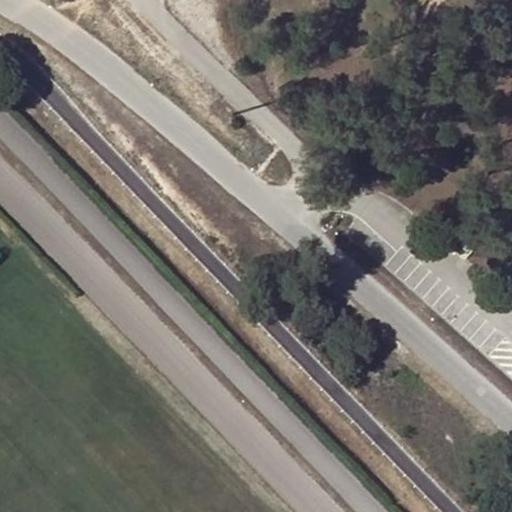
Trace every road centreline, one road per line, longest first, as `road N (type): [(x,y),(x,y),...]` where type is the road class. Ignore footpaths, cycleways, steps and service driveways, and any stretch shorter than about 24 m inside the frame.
road 1 (unknown): [(448,511),(0,50)]
road 2 (unknown): [(0,121),(371,511)]
road 3 (unknown): [(319,511),(0,181)]
